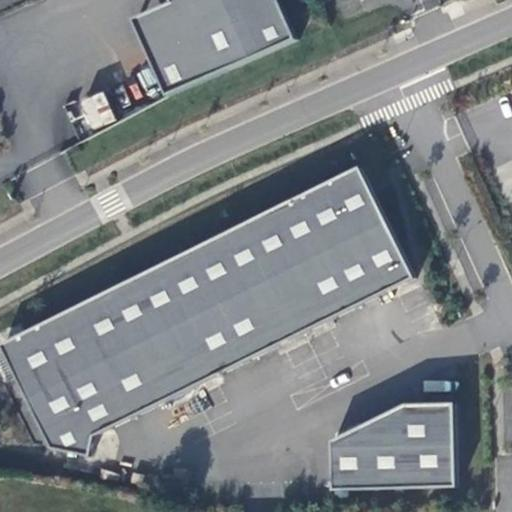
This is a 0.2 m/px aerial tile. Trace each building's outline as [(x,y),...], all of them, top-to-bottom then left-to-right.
[(234,68),(203,0),(185,0),(177,3),(177,2),(139,18),(171,94),(234,68)] [(203,0),(234,68),(302,38),(285,0),(175,0),(177,2),(177,3),(185,0),(203,0)] [(80,101),(93,131),(116,121),(102,91),(80,101)] [(419,277),(362,166),(3,347),(54,450),(93,459),(98,436),(218,377),(419,277)] [(334,438),(336,488),(458,487),(456,403),(406,403),(334,438)]
